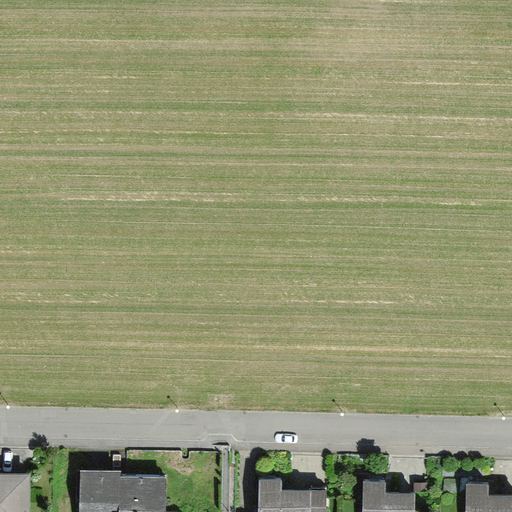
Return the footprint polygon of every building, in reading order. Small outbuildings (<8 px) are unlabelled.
[(166,511),(167,469),(120,468),(120,463),(80,462),(79,511),(166,511)] [(0,511),(29,511),(30,465),(0,465),(0,511)] [(310,511),(311,507),(327,507),(327,482),(281,482),(281,470),(258,470),(258,511),(310,511)] [(415,511),(416,484),(386,484),(386,474),(363,474),(362,511),(415,511)] [(511,511),(511,486),(489,486),(490,476),(466,476),(466,511),(511,511)]
